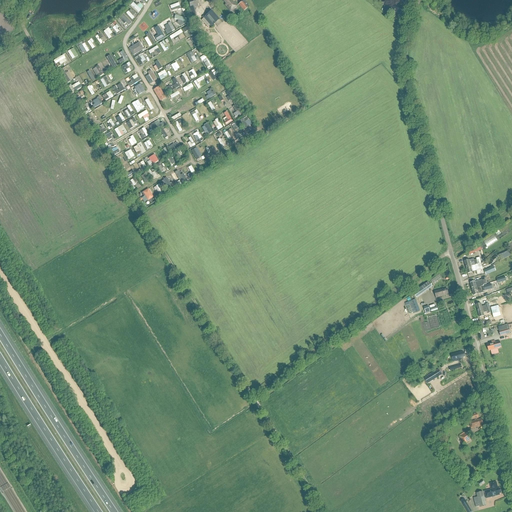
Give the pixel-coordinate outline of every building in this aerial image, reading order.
[(148,4),(144,2),(143,3),(138,0),(135,5),(143,11),(148,4)] [(230,0),(223,0),(222,1),(226,5),(225,6),(230,12),(237,7),(230,0)] [(238,5),(244,11),(248,8),(248,5),(244,0),(238,5)] [(174,4),(175,10),(183,7),(182,5),(185,4),(184,1),(174,4)] [(388,3),(386,11),(393,13),(393,12),(401,14),(403,8),(388,3)] [(136,19),(139,16),(134,9),(131,12),(136,19)] [(211,11),(203,18),(211,27),(219,20),(211,11)] [(130,27),(134,23),(131,20),(129,22),(124,16),(122,18),(130,27)] [(117,22),(109,27),(115,37),(127,29),(122,23),(119,24),(117,22)] [(172,33),(175,30),(169,24),(167,27),(168,28),(166,31),(168,33),(170,31),(172,33)] [(164,38),(168,36),(164,28),(160,30),(164,38)] [(177,43),(190,37),(186,29),(172,36),(174,42),(176,42),(177,43)] [(104,42),(110,39),(105,32),(100,35),(104,42)] [(156,32),(152,34),(155,42),(152,43),(153,46),(160,43),(156,32)] [(95,48),(100,46),(95,36),(90,38),(95,48)] [(86,43),(88,47),(85,48),(86,52),(93,49),(91,41),(86,43)] [(162,44),(153,49),(154,52),(164,47),(162,44)] [(78,58),(82,56),(78,48),(74,50),(78,58)] [(191,54),(195,62),(201,59),(197,51),(191,54)] [(139,57),(144,64),(152,59),(146,52),(139,57)] [(62,58),(65,63),(72,59),(68,54),(62,58)] [(116,60),(113,61),(116,66),(124,62),(120,54),(115,57),(116,60)] [(207,60),(209,65),(213,63),(215,67),(218,65),(214,57),(207,60)] [(161,64),(158,65),(160,70),(167,67),(163,59),(159,61),(161,64)] [(95,78),(115,65),(111,60),(96,69),(92,71),(94,75),(93,76),(95,78)] [(173,66),(175,72),(183,70),(181,63),(173,66)] [(210,77),(213,76),(211,71),(210,71),(207,64),(203,65),(205,69),(203,70),(206,75),(208,74),(210,77)] [(221,73),(223,72),(220,67),(212,71),(217,79),(223,76),(221,73)] [(169,69),(162,72),(163,74),(160,75),(156,68),(152,70),(154,73),(150,75),(153,81),(171,73),(169,69)] [(181,86),(193,80),(189,72),(186,73),(187,75),(184,76),(183,75),(177,78),(181,86)] [(111,75),(104,79),(108,86),(115,82),(111,75)] [(170,86),(167,88),(169,92),(179,87),(174,79),(172,80),(174,85),(170,88),(170,86)] [(118,86),(122,92),(133,86),(129,80),(118,86)] [(191,85),(186,87),(187,88),(183,90),(186,97),(190,96),(188,91),(193,89),(191,85)] [(159,88),(153,91),(160,102),(165,98),(159,88)] [(129,91),(133,99),(137,97),(135,94),(138,92),(136,89),(133,91),(133,89),(129,91)] [(106,95),(109,100),(118,95),(115,90),(106,95)] [(218,98),(222,104),(228,100),(225,94),(218,98)] [(99,98),(100,101),(97,103),(99,106),(108,101),(104,95),(99,98)] [(145,97),(138,102),(144,110),(149,107),(147,103),(148,102),(145,97)] [(215,100),(206,105),(211,113),(219,108),(215,100)] [(238,102),(239,105),(233,108),(234,111),(239,109),(239,110),(243,109),(240,101),(238,102)] [(102,115),(111,113),(109,104),(105,105),(105,108),(100,108),(102,115)] [(226,113),(232,121),(235,119),(229,111),(226,113)] [(139,126),(144,123),(139,116),(134,119),(139,126)] [(115,117),(112,120),(117,126),(120,123),(115,117)] [(151,126),(150,125),(143,129),(147,136),(164,126),(161,120),(151,126)] [(184,131),(188,128),(181,120),(178,123),(184,131)] [(212,134),(217,131),(211,122),(206,126),(212,134)] [(119,127),(121,135),(131,131),(129,124),(119,127)] [(156,135),(160,144),(168,141),(164,131),(156,135)] [(188,139),(191,142),(194,147),(200,144),(195,135),(188,139)] [(148,141),(151,147),(157,145),(155,139),(148,141)] [(133,154),(130,155),(132,159),(141,154),(137,148),(131,151),(133,154)] [(156,161),(157,160),(158,163),(164,159),(160,152),(153,156),(156,161)] [(154,179),(150,172),(146,174),(150,181),(154,179)] [(170,177),(176,189),(179,187),(178,185),(180,184),(178,179),(175,181),(174,179),(177,177),(176,174),(170,177)] [(162,196),(167,193),(162,187),(165,185),(162,181),(155,186),(162,196)] [(153,198),(148,189),(143,192),(148,201),(153,198)] [(479,246),(468,252),(469,255),(481,250),(479,246)] [(501,260),(510,256),(508,251),(499,256),(501,260)] [(466,268),(467,274),(472,273),(472,272),(476,271),(478,275),(482,274),(481,269),(482,268),(481,264),(478,265),(466,268)] [(486,276),(496,271),(494,267),(484,271),(486,276)] [(470,283),(472,289),(483,287),(485,286),(487,285),(486,281),(482,282),(482,280),(470,283)] [(413,293),(416,299),(433,287),(429,282),(413,293)] [(483,293),(483,292),(493,289),(491,284),(485,286),(483,287),(472,289),(473,296),(478,294),(483,293)] [(445,289),(434,291),(436,298),(447,295),(446,294),(448,294),(447,289),(445,290),(445,289)] [(408,302),(413,314),(420,311),(415,299),(408,302)] [(476,306),(478,312),(489,308),(490,308),(488,304),(485,304),(486,306),(482,307),(481,304),(476,306)] [(483,313),(487,312),(488,314),(491,313),(489,308),(478,312),(479,318),(484,316),(483,313)] [(499,341),(487,345),(488,351),(501,348),(499,341)] [(461,352),(451,355),(453,362),(463,359),(463,358),(465,357),(464,353),(462,353),(461,352)] [(438,370),(424,379),(427,384),(441,375),(438,370)] [(481,419),(469,422),(471,429),(481,427),(481,425),(483,425),(481,419)] [(466,432),(459,437),(464,445),(471,440),(466,432)] [(491,483),(492,489),(484,491),(486,499),(489,498),(499,495),(499,494),(501,493),(500,489),(498,489),(496,482),(491,483)] [(476,494),(477,497),(474,498),(476,507),(480,506),(480,507),(486,506),(483,492),(476,494)] [(472,511),(476,510),(471,499),(467,502),(472,511)] [(462,504),(467,511),(470,511),(472,511),(466,502),(462,504)]
